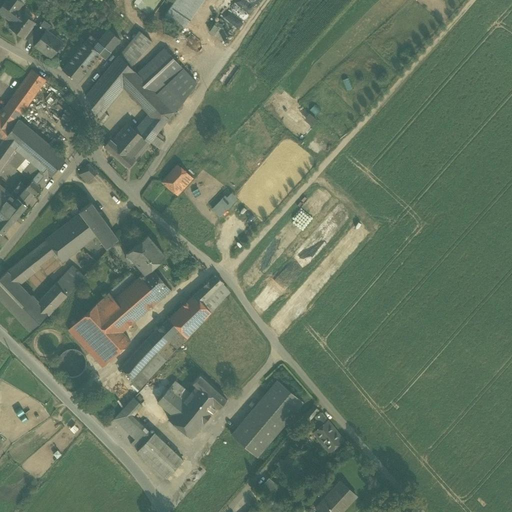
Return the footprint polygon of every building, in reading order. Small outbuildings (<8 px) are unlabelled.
[(6,0),(0,8),(0,10),(15,22),(22,13),(19,10),(23,4),(19,0),(6,0)] [(136,0),(134,4),(149,13),(158,0),(136,0)] [(174,0),(164,15),(184,28),(203,0),(174,0)] [(235,0),(230,11),(233,13),(228,23),(241,30),(256,0),(235,0)] [(31,27),(34,22),(22,13),(15,22),(10,28),(22,38),(22,37),(31,27)] [(211,32),(225,40),(231,28),(218,20),(211,32)] [(35,31),(31,27),(22,37),(27,41),(35,31)] [(42,35),(35,31),(27,41),(34,46),(42,35)] [(45,31),(42,35),(34,46),(50,58),(61,43),(45,31)] [(84,59),(91,65),(99,55),(103,58),(119,39),(108,31),(99,42),(91,35),(78,51),(85,57),(84,59)] [(138,32),(118,55),(130,67),(151,42),(138,32)] [(136,74),(172,113),(181,104),(196,83),(164,49),(136,74)] [(62,70),(77,82),(91,65),(84,59),(85,57),(78,51),(62,70)] [(86,96),(100,125),(108,115),(103,111),(123,88),(135,73),(130,67),(118,55),(86,96)] [(16,91),(30,102),(46,80),(31,70),(16,91)] [(136,74),(135,73),(123,88),(149,115),(161,128),(172,113),(136,74)] [(0,115),(10,127),(11,128),(30,102),(16,91),(0,113),(0,115)] [(306,119),(314,125),(319,120),(311,113),(306,119)] [(0,140),(1,142),(11,128),(10,127),(0,115),(0,140)] [(161,128),(149,115),(136,129),(146,140),(142,144),(145,148),(149,143),(154,137),(161,128)] [(40,170),(49,178),(65,159),(18,119),(3,140),(15,149),(40,170)] [(130,123),(117,136),(135,153),(142,144),(146,140),(136,129),(130,123)] [(109,139),(103,146),(127,168),(135,160),(132,157),(135,153),(117,136),(111,141),(109,139)] [(163,144),(154,137),(149,143),(159,152),(163,144)] [(0,144),(0,169),(15,149),(3,140),(0,144)] [(145,148),(142,144),(135,153),(132,157),(135,160),(145,148)] [(177,165),(162,182),(177,195),(192,178),(177,165)] [(96,174),(88,166),(79,174),(87,183),(96,174)] [(26,186),(35,194),(49,178),(40,170),(26,186)] [(14,200),(26,186),(20,181),(8,195),(13,200),(14,200)] [(14,200),(24,208),(35,194),(26,186),(14,200)] [(0,217),(13,200),(8,195),(0,188),(0,217)] [(214,212),(219,217),(231,204),(226,199),(214,212)] [(0,217),(0,233),(2,235),(24,208),(14,200),(13,200),(0,217)] [(110,229),(91,203),(79,212),(80,214),(96,236),(99,239),(110,229)] [(96,236),(80,214),(7,272),(19,284),(39,269),(36,265),(53,252),(62,262),(96,236)] [(117,239),(110,229),(99,239),(106,249),(117,239)] [(164,256),(147,236),(127,253),(126,255),(126,258),(129,262),(133,262),(134,262),(144,273),(150,268),(164,256)] [(19,284),(7,272),(0,276),(0,299),(29,331),(47,314),(48,315),(84,277),(72,266),(37,304),(19,284)] [(170,290),(150,268),(144,273),(140,276),(160,298),(170,290)] [(122,332),(160,298),(140,276),(135,280),(129,273),(68,330),(102,367),(129,341),(122,332)] [(222,282),(213,275),(145,339),(121,368),(131,380),(128,384),(137,391),(229,293),(222,282)] [(226,400),(199,375),(193,383),(195,386),(192,391),(212,411),(216,407),(218,408),(226,400)] [(172,415),(190,393),(174,380),(156,402),(172,415)] [(231,435),(256,457),(302,402),(277,381),(231,435)] [(191,438),(212,411),(192,391),(190,393),(172,415),(168,419),(191,438)] [(137,450),(152,435),(132,416),(142,405),(133,398),(114,419),(135,439),(130,444),(137,450)] [(304,415),(309,420),(317,410),(313,406),(304,415)] [(322,426),(327,422),(320,413),(316,417),(322,426)] [(342,440),(327,422),(322,426),(313,433),(328,451),(342,440)] [(292,439),(298,444),(306,435),(300,429),(292,439)] [(183,460),(154,433),(152,435),(137,450),(136,451),(166,478),(183,460)] [(274,471),(286,481),(304,460),(292,449),(274,471)] [(260,487),(270,495),(278,486),(268,478),(260,487)] [(349,503),(335,490),(322,502),(321,501),(314,508),(318,511),(336,511),(342,507),(344,509),(349,503)]
